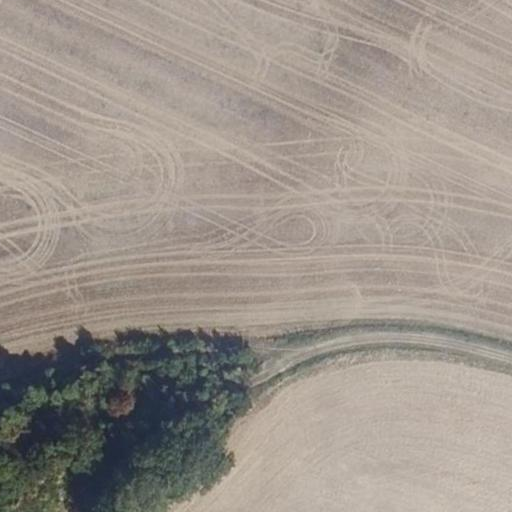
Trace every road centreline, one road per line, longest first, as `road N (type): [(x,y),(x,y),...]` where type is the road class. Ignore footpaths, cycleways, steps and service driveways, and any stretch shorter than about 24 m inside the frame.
road 1 (track): [(71,511),(153,422),(356,328),(435,334),(511,360)]
road 2 (track): [(0,396),(182,347),(356,328)]
